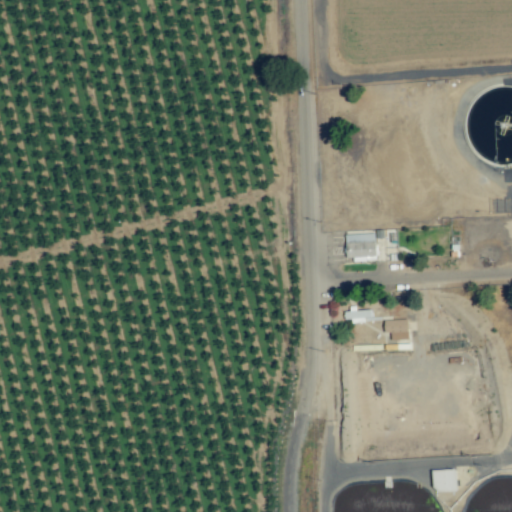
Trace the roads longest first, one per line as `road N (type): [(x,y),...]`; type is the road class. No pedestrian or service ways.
road 1 (residential): [(310,0),(326,511)]
road 2 (residential): [(321,337),(291,455),(288,511)]
